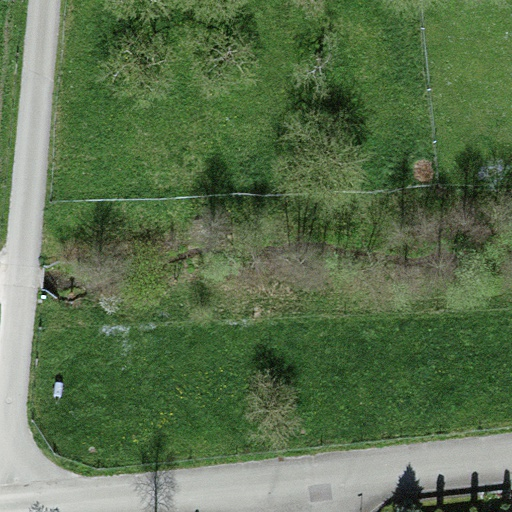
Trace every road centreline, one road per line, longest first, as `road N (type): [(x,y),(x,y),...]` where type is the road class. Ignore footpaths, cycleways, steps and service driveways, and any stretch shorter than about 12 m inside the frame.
road 1 (residential): [(0,486),(44,0)]
road 2 (residential): [(286,482),(0,503)]
road 3 (residential): [(511,457),(286,482)]
